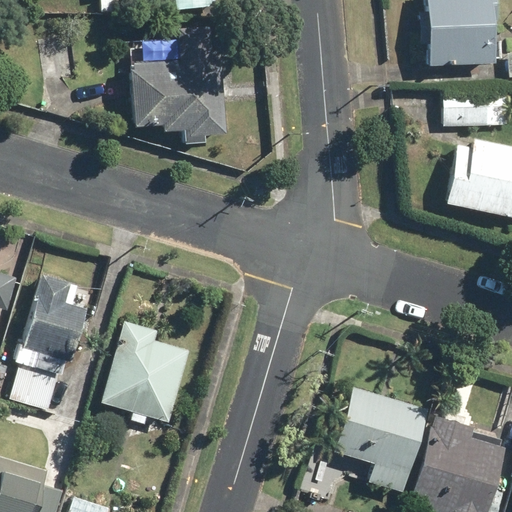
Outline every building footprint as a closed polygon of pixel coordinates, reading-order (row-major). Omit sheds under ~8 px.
[(415,0),(415,65),(491,66),(491,0),(415,0)] [(125,127),(214,123),(211,61),(122,65),(125,127)] [(439,94),(440,127),(500,126),(499,93),(439,94)] [(511,155),(459,141),(442,204),(501,220),(511,181),(511,155)] [(63,282),(34,274),(0,391),(0,396),(39,408),(49,371),(54,373),(58,358),(65,360),(80,308),(57,302),(63,282)] [(119,319),(95,402),(164,421),(184,348),(150,339),(153,328),(119,319)] [(368,462),(363,480),(398,490),(423,408),(346,385),(327,450),(368,462)] [(429,414),(399,511),(479,511),(499,447),(465,437),(469,426),(429,414)] [(0,456),(0,511),(53,511),(60,490),(35,482),(40,468),(0,456)] [(70,496),(65,511),(103,511),(105,507),(70,496)]
